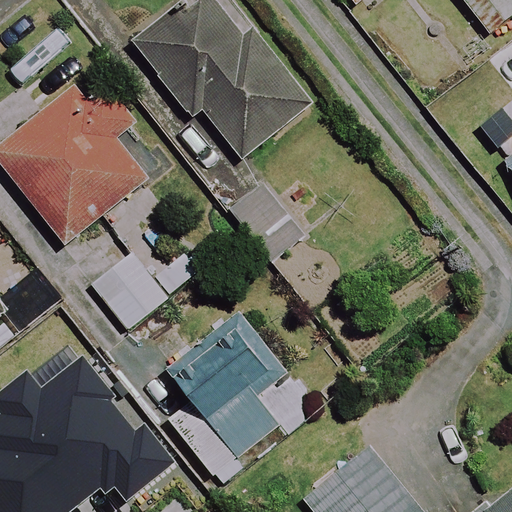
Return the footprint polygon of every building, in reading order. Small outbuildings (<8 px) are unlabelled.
[(248,45),(213,0),(202,0),(139,49),(194,120),(205,112),(244,163),(314,109),(258,37),(248,45)] [(141,127),(101,75),(0,152),(0,158),(71,250),(156,185),(122,141),(141,127)] [(308,237),(268,185),(235,210),(275,262),(308,237)] [(169,302),(135,257),(96,285),(130,331),(169,302)] [(0,319),(9,314),(0,296),(0,319)] [(241,319),(173,375),(195,402),(170,422),(223,485),(284,434),(257,401),(288,375),(241,319)] [(88,451),(36,385),(0,412),(0,462),(28,498),(88,451)] [(315,511),(421,511),(373,452),(309,504),(315,511)] [(271,511),(296,493),(281,473),(237,507),(241,511),(271,511)] [(511,511),(511,491),(484,511),(511,511)]
